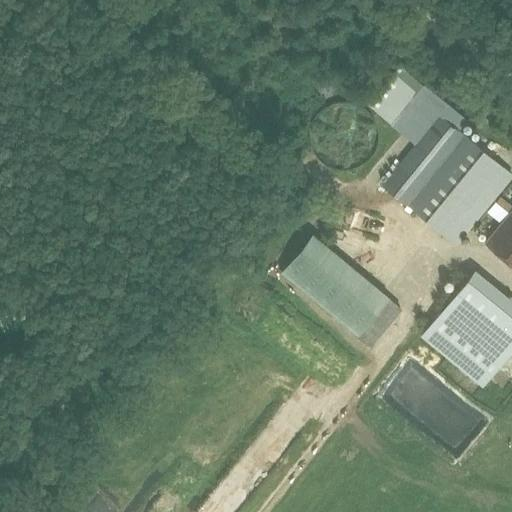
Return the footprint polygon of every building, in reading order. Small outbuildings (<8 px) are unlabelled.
[(368,105),(402,133),(426,105),(391,76),(368,105)] [(435,112),(412,141),(378,181),(451,241),(508,172),(435,112)] [(511,265),(511,208),(484,242),(511,265)] [(397,292),(328,239),(312,226),(281,267),(366,332),(397,292)] [(511,350),(511,305),(472,272),(422,333),(484,384),(511,350)] [(368,341),(383,352),(395,335),(392,333),(402,319),(390,310),(368,341)]
